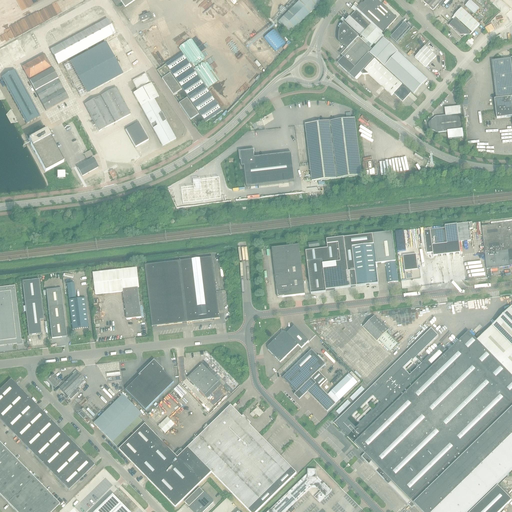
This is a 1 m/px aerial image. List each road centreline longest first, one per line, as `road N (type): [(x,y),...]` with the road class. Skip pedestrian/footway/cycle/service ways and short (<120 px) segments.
road 1 (residential): [(247,316),(511,284)]
road 2 (residential): [(30,360),(249,334)]
road 3 (tertiary): [(0,206),(114,188),(204,146)]
road 4 (unclassified): [(204,146),(102,0)]
road 5 (residential): [(107,459),(65,499),(0,432)]
road 6 (residential): [(320,452),(256,384),(249,334)]
road 7 (residential): [(107,459),(33,380),(30,360)]
road 8 (tertiary): [(401,130),(458,162),(511,168)]
